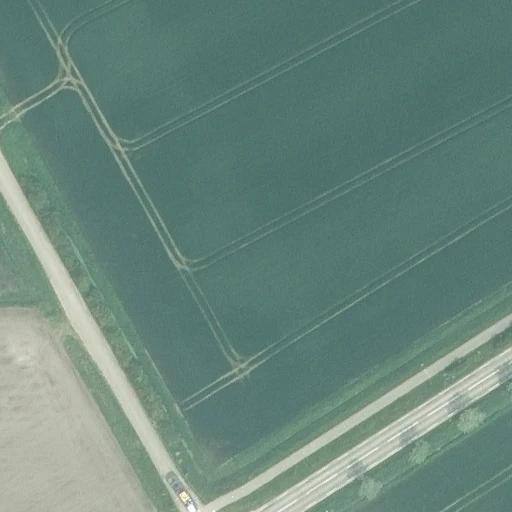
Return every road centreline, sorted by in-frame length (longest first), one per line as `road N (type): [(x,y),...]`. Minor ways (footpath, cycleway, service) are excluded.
road 1 (unclassified): [(192,511),(0,180)]
road 2 (secondary): [(277,511),(511,362)]
